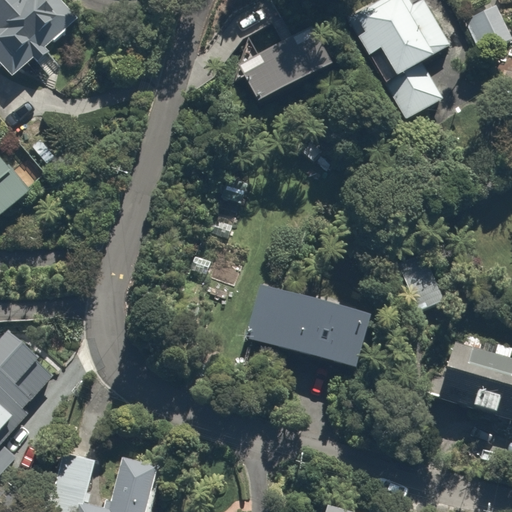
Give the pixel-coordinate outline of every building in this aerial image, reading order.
[(62,0),(0,0),(0,65),(11,80),(39,58),(45,66),(63,51),(57,44),(76,28),(58,5),(64,1),(62,0)] [(447,102),(431,80),(462,58),(423,2),(415,8),(409,0),(388,0),(355,24),(366,40),(358,46),(373,67),(381,62),(395,82),(381,92),(408,130),(447,102)] [(511,44),(486,3),(457,21),(488,68),(511,52),(511,44)] [(0,229),(37,200),(0,154),(0,229)] [(259,290),(242,343),(371,385),(388,332),(259,290)] [(0,486),(36,448),(32,445),(48,427),(38,418),(68,385),(15,336),(0,352),(0,486)] [(511,369),(465,360),(463,371),(453,369),(445,409),(511,423),(511,385),(510,386),(511,376),(511,369)] [(120,460),(113,511),(92,509),(98,465),(62,460),(55,511),(149,511),(155,465),(120,460)]
